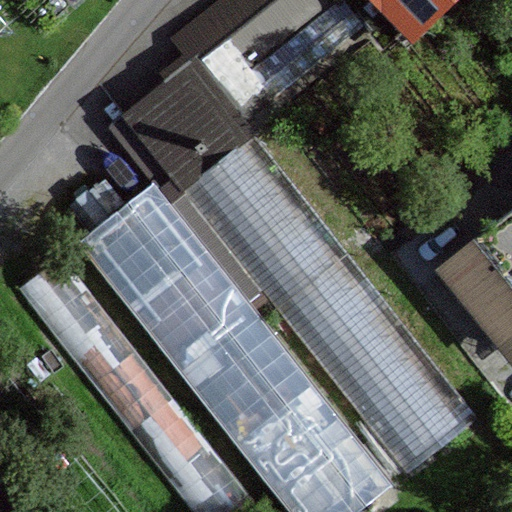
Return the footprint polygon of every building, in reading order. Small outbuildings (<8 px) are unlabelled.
[(393,28),(405,18),(387,0),(221,0),(180,33),(199,56),(124,115),(407,474),(478,419),(244,122),(381,13),(393,28)] [(387,0),(405,18),(410,24),(434,0),(387,0)] [(78,242),(290,511),(357,511),(392,485),(154,182),(78,242)] [(511,210),(478,238),(511,279),(511,210)] [(66,257),(30,285),(141,429),(178,400),(66,257)]
